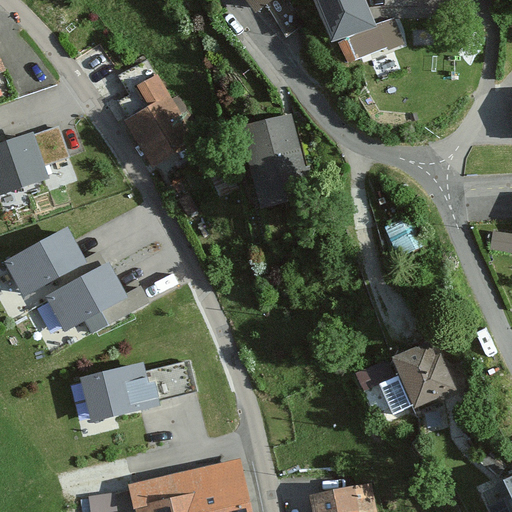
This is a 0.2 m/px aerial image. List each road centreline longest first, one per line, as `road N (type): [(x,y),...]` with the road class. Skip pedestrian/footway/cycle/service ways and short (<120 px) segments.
road 1 (residential): [(5,0),(98,109),(175,232),(236,365),(274,511)]
road 2 (residential): [(232,0),(323,117),(356,143),(438,172),(511,350)]
